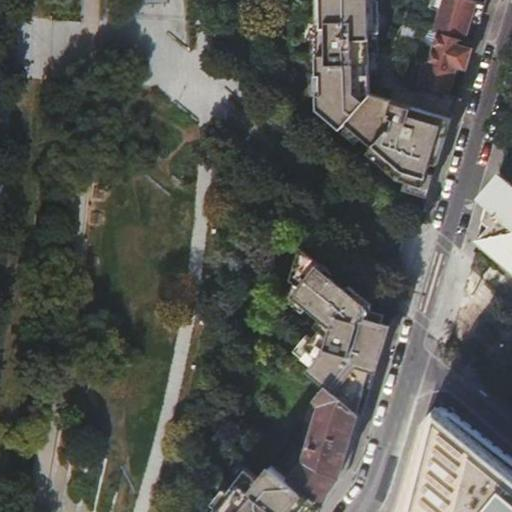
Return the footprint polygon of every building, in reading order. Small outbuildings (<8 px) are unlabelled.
[(438,164),(451,118),(433,112),(432,117),(411,111),(413,106),(371,93),(370,31),(379,31),(379,0),(375,0),(374,0),(316,0),(317,74),(321,74),(322,94),(317,94),(318,108),(342,129),(346,124),(372,147),(368,152),(399,179),(424,186),(431,162),(438,164)] [(486,4),(473,0),(445,0),(436,32),(439,33),(429,64),(427,63),(420,86),(448,94),(457,66),(466,69),(473,48),(463,45),(471,20),(480,23),(486,4)] [(511,180),(510,179),(489,206),(498,212),(482,232),(511,256),(511,180)] [(363,415),(389,326),(368,320),(372,305),(349,286),(346,290),(331,277),(334,274),(301,246),(291,279),(301,287),(295,294),(322,316),(315,326),(320,330),(305,348),(319,360),(309,372),(326,385),(363,415)] [(303,458),(288,480),(321,507),(344,477),(363,415),(326,385),(316,398),(320,401),(303,458)] [(511,511),(511,481),(429,413),(403,511),(511,511)] [(316,511),(321,507),(288,480),(271,466),(261,480),(246,468),(227,493),(230,496),(219,510),(216,507),(211,511),(316,511)]
